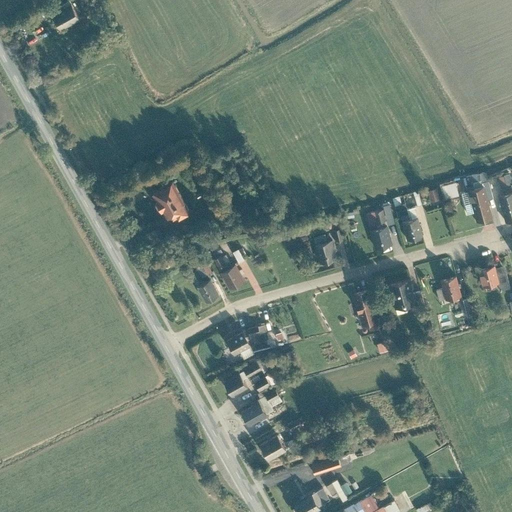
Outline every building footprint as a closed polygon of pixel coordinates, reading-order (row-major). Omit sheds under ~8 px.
[(49,13),(58,29),(77,19),(69,3),(70,2),(68,0),(66,0),(60,4),(61,5),(55,8),(56,10),(49,13)] [(180,159),(184,167),(192,163),(188,155),(180,159)] [(492,215),(487,197),(492,196),(489,184),(485,170),(479,172),(479,171),(470,173),(473,187),(469,188),(469,189),(467,189),(467,190),(461,192),(466,212),(473,210),(475,220),(492,215)] [(503,173),(506,184),(511,183),(508,172),(503,173)] [(163,206),(168,214),(173,211),(175,216),(180,214),(192,208),(189,202),(175,177),(155,188),(155,190),(159,198),(157,201),(160,206),(163,206)] [(442,184),(446,197),(459,194),(455,180),(442,184)] [(427,189),(430,200),(439,198),(436,187),(427,189)] [(405,238),(422,234),(414,205),(422,203),(418,189),(413,190),(413,191),(392,197),(397,215),(400,214),(401,219),(400,219),(405,238)] [(511,218),(511,189),(497,193),(505,221),(511,218)] [(365,212),(369,228),(374,247),(392,242),(387,224),(386,224),(382,208),(374,210),(373,205),(362,208),(364,213),(365,212)] [(328,219),(331,227),(340,225),(338,216),(328,219)] [(337,240),(345,238),(342,226),(334,228),(337,240)] [(144,246),(160,241),(155,228),(140,233),(144,246)] [(327,232),(315,235),(317,242),(316,243),(321,262),(338,257),(333,238),(329,239),(327,232)] [(220,246),(224,253),(233,248),(234,249),(244,243),(240,236),(234,240),(234,241),(230,243),(229,241),(220,246)] [(234,250),(240,261),(245,258),(239,247),(234,250)] [(219,266),(220,266),(222,270),(221,270),(231,287),(246,278),(237,261),(233,264),(231,259),(226,262),(222,253),(214,257),(219,266)] [(191,271),(207,300),(221,292),(212,276),(207,279),(206,277),(203,279),(202,276),(213,270),(208,260),(207,261),(205,257),(201,260),(203,263),(200,264),(199,262),(196,264),(197,267),(191,271)] [(504,264),(495,266),(494,264),(477,268),(482,286),(497,281),(499,290),(510,287),(504,264)] [(438,299),(444,297),(444,298),(448,297),(449,300),(458,298),(457,294),(460,294),(455,274),(439,278),(441,287),(435,288),(438,299)] [(424,302),(420,289),(412,291),(408,277),(387,282),(394,307),(395,306),(396,312),(407,309),(405,304),(413,301),(414,305),(424,302)] [(379,332),(380,331),(385,330),(381,316),(376,317),(368,287),(351,292),(360,324),(367,322),(369,329),(378,326),(379,332)] [(462,299),(467,316),(472,314),(467,297),(462,299)] [(266,330),(264,322),(263,322),(263,321),(260,321),(260,323),(246,326),(246,327),(242,329),(241,329),(224,338),(232,353),(238,350),(242,357),(253,351),(249,344),(249,343),(247,339),(251,336),(250,334),(266,330)] [(268,341),(270,346),(275,344),(271,330),(266,331),(267,337),(264,337),(266,342),(268,341)] [(380,350),(389,348),(387,338),(378,341),(380,350)] [(282,351),(285,361),(294,358),(291,349),(282,351)] [(221,380),(230,395),(246,386),(242,378),(256,369),(258,371),(262,369),(263,370),(270,366),(265,356),(257,360),(254,355),(248,359),(251,364),(238,371),(221,380)] [(253,380),(253,381),(258,390),(270,383),(277,380),(271,370),(260,377),(258,373),(251,376),(253,380)] [(251,404),(240,410),(247,424),(259,418),(260,421),(267,417),(265,413),(272,409),(272,408),(282,402),(275,389),(269,392),(266,387),(257,392),(259,397),(257,398),(250,402),(251,404)] [(285,424),(288,431),(302,423),(299,417),(285,424)] [(258,444),(267,459),(285,449),(276,433),(258,444)] [(293,454),(299,450),(292,438),(286,442),(293,454)] [(310,464),(313,473),(340,464),(348,461),(347,461),(351,459),(349,453),(345,455),(345,453),(337,456),(337,455),(310,464)] [(347,498),(345,494),(351,490),(345,480),(339,484),(336,478),(325,484),(331,494),(336,491),(342,501),(347,498)] [(313,511),(320,508),(318,505),(329,498),(322,486),(311,493),(310,492),(291,502),(296,511),(313,511)] [(395,511),(400,509),(398,505),(386,511),(381,511),(378,507),(371,494),(359,501),(358,500),(354,503),(353,502),(342,508),(342,509),(337,511),(395,511)]
